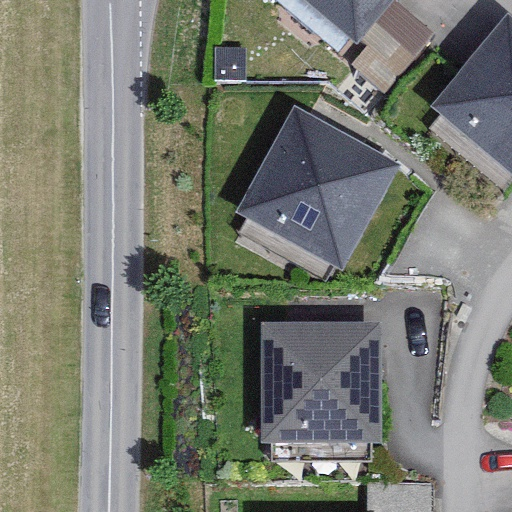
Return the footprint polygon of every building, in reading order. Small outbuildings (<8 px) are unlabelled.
[(407,0),(287,0),(359,59),(407,0)] [(511,24),(438,113),(511,172),(511,24)] [(406,181),(297,121),(242,220),(351,280),(406,181)] [(391,328),(266,330),(268,460),(394,458),(391,328)] [(371,511),(429,511),(429,481),(370,483),(371,511)]
